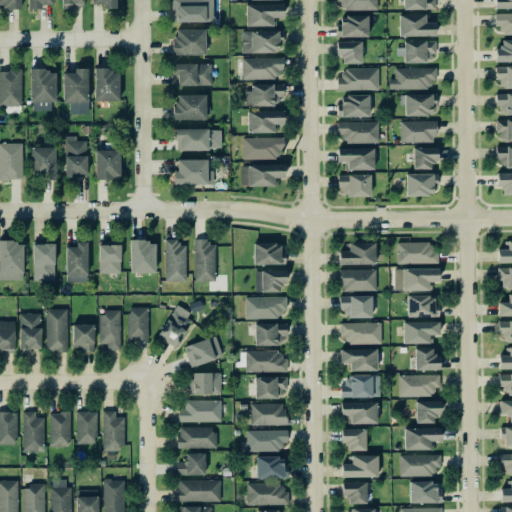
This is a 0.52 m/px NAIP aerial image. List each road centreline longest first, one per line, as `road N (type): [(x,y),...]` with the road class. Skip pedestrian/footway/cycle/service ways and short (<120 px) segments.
road 1 (residential): [(0,209),(511,218)]
road 2 (residential): [(473,511),(465,0)]
road 3 (residential): [(307,0),(313,511)]
road 4 (residential): [(146,209),(141,0)]
road 5 (residential): [(0,40),(142,41)]
road 6 (residential): [(0,381),(142,381)]
road 7 (residential): [(142,381),(141,511)]
